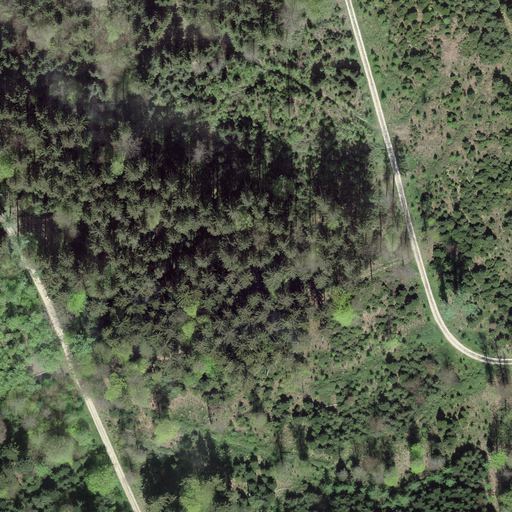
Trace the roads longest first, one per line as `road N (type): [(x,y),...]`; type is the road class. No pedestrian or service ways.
road 1 (track): [(511,358),(470,354),(440,323),(346,0)]
road 2 (track): [(138,511),(0,216)]
